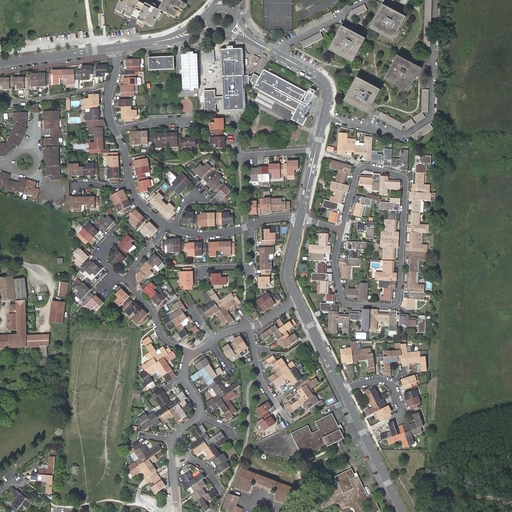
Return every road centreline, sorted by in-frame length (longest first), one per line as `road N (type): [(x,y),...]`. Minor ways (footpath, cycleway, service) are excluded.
road 1 (residential): [(342,229),(359,167),(403,175),(399,299),(389,306),(346,303),(334,262)]
road 2 (residential): [(323,117),(398,134),(430,117),(436,0)]
road 3 (tertiary): [(342,390),(402,511)]
